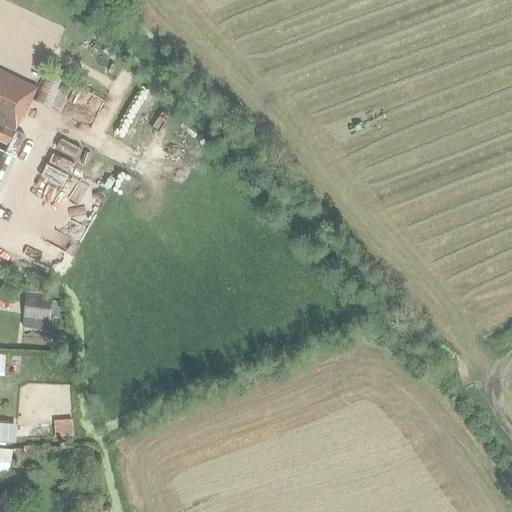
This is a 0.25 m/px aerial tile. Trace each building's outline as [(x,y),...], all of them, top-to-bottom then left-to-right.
[(37,88),(31,85),(0,70),(0,142),(7,146),(14,132),(16,133),(37,88)] [(0,151),(0,189),(15,158),(0,151)] [(28,292),(23,319),(50,322),(53,297),(45,296),(28,292)] [(0,441),(16,443),(17,424),(0,423),(0,441)] [(54,427),(54,439),(73,438),(73,427),(54,427)] [(12,450),(0,448),(0,475),(9,477),(12,450)]
